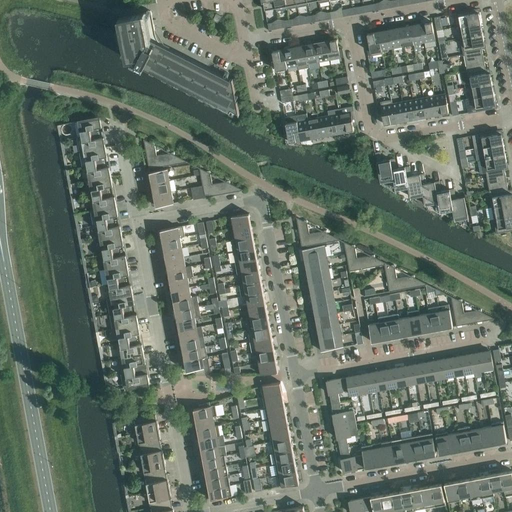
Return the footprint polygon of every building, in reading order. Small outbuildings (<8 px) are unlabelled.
[(263,0),(265,10),(276,8),(274,0),(263,0)] [(274,0),(276,8),(277,11),(287,9),(285,0),(274,0)] [(285,0),(287,9),(298,7),(297,4),(296,0),(285,0)] [(170,48),(151,38),(154,31),(155,31),(151,13),(151,12),(151,11),(150,11),(149,10),(148,10),(147,11),(146,11),(146,12),(146,13),(118,18),(124,47),(127,60),(139,58),(136,64),(144,68),(144,67),(230,111),(231,109),(239,112),(239,114),(240,114),(237,101),(236,101),(239,94),(235,92),(233,79),(232,79),(232,80),(230,79),(229,82),(168,50),(169,48),(169,49),(170,48)] [(479,15),(478,15),(478,13),(475,13),(475,10),(456,13),(456,14),(457,14),(459,26),(458,26),(458,27),(481,23),(479,15)] [(221,16),(216,14),(213,20),(218,23),(221,16)] [(434,17),(437,31),(443,30),(441,16),(434,17)] [(435,41),(432,22),(421,24),(424,43),(435,41)] [(461,38),(460,38),(461,39),(483,34),(481,23),(458,27),(459,27),(461,38)] [(410,26),(414,45),(424,43),(421,24),(410,26)] [(400,28),(403,47),(414,45),(410,26),(400,28)] [(389,30),(393,49),(403,47),(400,28),(389,30)] [(379,32),(382,50),(393,49),(389,30),(379,32)] [(368,34),(372,56),(383,54),(382,50),(379,32),(368,34)] [(481,45),(484,45),(483,43),(485,42),(483,34),(461,39),(464,51),(482,48),(481,45)] [(337,40),(326,42),(330,60),(341,58),(340,58),(344,57),(342,49),(339,49),(337,40)] [(330,60),(326,42),(316,44),(319,62),(330,60)] [(319,62),(316,44),(305,46),(308,64),(309,64),(319,62)] [(309,68),(309,64),(308,64),(305,46),(294,48),(298,66),(297,66),(298,70),(309,68)] [(298,66),(294,48),(284,50),(287,68),(297,66),(298,66)] [(464,54),(463,54),(464,55),(467,71),(468,73),(486,70),(482,48),(464,51),(464,54)] [(273,52),(276,70),(287,68),(284,50),(273,52)] [(371,72),(372,78),(384,76),(383,70),(371,72)] [(470,86),(469,86),(469,87),(492,82),(491,74),(489,75),(489,72),(486,73),(486,70),(468,73),(467,71),(462,72),(464,83),(469,82),(470,86)] [(349,83),(348,76),(336,79),(337,85),(349,83)] [(373,81),(374,88),(386,85),(385,79),(373,81)] [(470,87),(472,98),(494,94),(492,82),(469,87),(470,87)] [(302,91),(301,85),(301,84),(291,86),(292,88),(293,93),(302,91)] [(350,92),(349,86),(337,88),(339,94),(350,92)] [(292,88),(280,91),(281,97),(293,95),(293,93),(292,88)] [(449,112),(445,94),(434,96),(438,114),(449,112)] [(493,108),(492,105),(495,105),(495,102),(496,102),(494,94),(472,98),(467,99),(470,112),(493,108)] [(282,103),(294,101),(293,95),(281,97),(282,103)] [(438,114),(434,96),(424,98),(427,116),(438,114)] [(427,116),(424,98),(413,100),(417,118),(427,116)] [(380,102),(384,124),(395,122),(392,104),(392,100),(380,102)] [(417,118),(413,100),(402,102),(406,120),(417,118)] [(452,116),(459,115),(456,101),(450,102),(452,116)] [(406,120),(402,102),(392,104),(395,122),(406,120)] [(354,130),(353,125),(356,124),(353,105),(338,108),(343,132),(354,130)] [(343,132),(338,108),(328,110),(329,116),(332,134),(343,132)] [(285,118),(288,135),(287,135),(288,135),(290,142),(301,140),(297,121),(296,116),(285,118)] [(332,134),(329,116),(318,118),(322,136),(332,134)] [(99,118),(79,121),(82,137),(97,134),(97,133),(94,130),(94,129),(102,127),(100,117),(99,117),(99,118)] [(322,136),(318,118),(308,119),(311,138),(322,136)] [(311,138),(308,119),(297,121),(301,140),(311,138)] [(479,135),(481,147),(481,148),(503,144),(502,136),(501,136),(500,134),(498,134),(497,131),(478,134),(479,135)] [(96,139),(97,134),(82,137),(77,137),(80,152),(106,147),(104,138),(96,139)] [(463,137),(457,138),(459,152),(466,151),(463,137)] [(166,151),(170,153),(157,156),(155,146),(156,146),(144,139),(144,140),(149,169),(187,162),(187,161),(175,155),(174,152),(171,153),(166,151)] [(482,148),(484,159),(483,159),(483,160),(506,155),(503,144),(481,148),(482,148)] [(99,158),(107,157),(106,147),(80,152),(82,167),(87,166),(102,163),(99,159),(99,158)] [(381,180),(393,178),(391,164),(393,164),(392,160),(386,161),(386,160),(382,161),(380,151),(379,151),(380,152),(375,153),(380,181),(381,181),(381,180)] [(507,163),(506,155),(483,160),(478,161),(480,173),(486,172),(504,169),(504,166),(506,166),(506,164),(507,163)] [(396,188),(408,186),(406,172),(408,171),(407,168),(401,169),(401,168),(397,168),(395,158),(394,158),(395,160),(392,160),(393,164),(391,164),(393,178),(395,189),(396,189),(396,188)] [(101,169),(101,168),(103,164),(102,163),(87,166),(90,181),(111,177),(109,167),(101,169)] [(416,176),(416,175),(411,176),(410,166),(409,166),(409,167),(407,168),(408,171),(406,172),(408,186),(410,196),(411,196),(410,195),(423,193),(421,179),(423,179),(422,175),(416,176)] [(225,182),(212,184),(211,174),(212,175),(212,174),(199,168),(200,169),(201,175),(203,186),(205,197),(242,191),(242,190),(243,190),(230,183),(230,181),(226,181),(222,179),(222,180),(225,182)] [(168,169),(150,172),(150,173),(152,184),(169,180),(167,170),(168,169)] [(487,176),(490,192),(489,192),(490,192),(490,194),(508,191),(504,169),(486,172),(487,175),(486,175),(486,176),(487,176)] [(424,173),(424,175),(422,175),(423,179),(421,179),(423,193),(425,204),(425,203),(438,201),(435,187),(437,186),(437,183),(431,184),(430,183),(426,183),(424,173)] [(105,188),(113,186),(111,177),(90,181),(93,196),(108,193),(108,192),(105,189),(105,188)] [(154,195),(172,192),(169,180),(152,184),(154,195)] [(440,211),(453,208),(450,194),(452,194),(452,190),(446,191),(445,190),(441,191),(439,181),(439,182),(437,183),(437,186),(435,187),(438,201),(440,211)] [(205,197),(203,186),(197,187),(199,199),(205,197)] [(191,188),(194,200),(199,199),(197,187),(191,188)] [(468,219),(469,219),(465,198),(460,199),(459,198),(456,199),(454,188),(454,189),(454,190),(452,190),(452,194),(450,194),(453,208),(454,219),(455,219),(455,218),(468,216),(468,219)] [(511,195),(511,196),(511,194),(509,194),(508,191),(490,194),(492,207),(492,208),(511,203),(511,195)] [(157,206),(174,203),(172,192),(154,195),(156,207),(157,207),(157,206)] [(107,198),(108,193),(93,196),(96,210),(117,206),(115,197),(107,198)] [(492,208),(493,208),(495,219),(494,219),(511,216),(511,203),(492,208)] [(110,217),(118,216),(117,206),(96,210),(91,211),(93,226),(98,225),(113,222),(110,218),(110,217)] [(249,214),(232,217),(234,228),(251,225),(249,213),(249,214)] [(511,230),(511,216),(494,219),(494,220),(495,220),(497,232),(496,232),(497,233),(511,230)] [(340,239),(327,233),(327,230),(323,231),(319,229),(322,231),(309,234),(308,224),(309,224),(297,217),(296,218),(297,218),(302,247),(339,240),(340,239)] [(215,232),(212,221),(206,222),(209,233),(215,232)] [(112,228),(112,227),(114,223),(113,222),(98,225),(101,240),(122,236),(120,226),(112,228)] [(206,234),(203,222),(198,223),(200,235),(206,234)] [(251,225),(234,228),(236,239),(236,240),(253,236),(251,225)] [(183,226),(161,230),(163,241),(180,237),(180,238),(185,237),(183,226)] [(116,247),(124,245),(122,236),(101,240),(104,254),(119,252),(119,251),(116,248),(116,247)] [(236,239),(231,240),(233,252),(256,248),(253,236),(236,240),(236,239)] [(164,251),(182,247),(180,238),(180,237),(163,241),(164,251)] [(350,271),(385,265),(384,262),(375,257),(374,255),(371,255),(367,253),(366,254),(370,256),(357,258),(355,248),(356,249),(357,248),(344,242),(350,271)] [(325,245),(302,250),(305,261),(327,257),(325,245)] [(166,261),(184,257),(182,247),(164,251),(166,261)] [(256,248),(233,252),(235,263),(258,259),(256,248)] [(118,257),(119,252),(104,254),(107,269),(128,265),(126,256),(118,257)] [(168,271),(186,267),(184,257),(166,261),(168,271)] [(307,272),(329,268),(327,257),(305,261),(307,272)] [(237,275),(242,274),(242,273),(260,270),(258,259),(235,263),(237,275)] [(427,284),(415,278),(414,275),(411,276),(406,274),(410,276),(397,278),(395,269),(396,269),(397,268),(384,262),(385,265),(390,292),(426,285),(427,285),(427,284)] [(121,277),(129,275),(128,265),(107,269),(109,284),(124,281),(121,277)] [(192,276),(190,266),(186,267),(168,271),(170,281),(187,277),(192,276)] [(309,284),(331,279),(329,268),(307,272),(309,284)] [(242,273),(242,274),(244,285),(262,281),(260,270),(242,273)] [(172,291),(189,287),(187,277),(170,281),(172,291)] [(311,295),(333,291),(331,279),(309,284),(311,295)] [(123,287),(123,286),(124,282),(124,281),(109,284),(112,299),(133,295),(131,285),(123,287)] [(242,297),(246,296),(264,292),(262,281),(244,285),(239,285),(242,297)] [(174,301),(191,297),(189,287),(172,291),(174,301)] [(313,306),(335,302),(333,291),(311,295),(313,306)] [(264,292),(246,296),(249,307),(266,304),(264,292)] [(127,306),(135,304),(133,295),(112,299),(107,300),(110,314),(130,311),(130,310),(127,307),(127,306)] [(494,319),(482,312),(481,309),(478,310),(474,308),(473,308),(477,310),(464,313),(462,303),(463,303),(464,303),(451,296),(457,326),(494,319)] [(176,311),(198,307),(196,297),(191,297),(174,301),(176,311)] [(227,299),(219,301),(220,307),(222,307),(223,312),(229,311),(228,305),(229,305),(227,299)] [(315,317),(337,313),(335,302),(313,306),(315,317)] [(266,304),(249,307),(251,318),(268,315),(266,304)] [(352,304),(342,306),(343,312),(353,310),(352,304)] [(452,327),(453,327),(449,304),(439,306),(443,329),(452,327)] [(428,308),(429,313),(433,331),(443,329),(439,306),(428,308)] [(178,321),(195,317),(200,317),(198,307),(176,311),(178,321)] [(419,310),(409,312),(409,317),(413,334),(423,332),(419,315),(419,310)] [(129,316),(130,311),(110,314),(113,329),(118,328),(139,324),(137,315),(129,316)] [(317,328),(339,324),(337,313),(315,317),(317,328)] [(429,313),(419,315),(423,332),(433,331),(429,313)] [(402,336),(399,319),(398,314),(388,316),(392,338),(402,336)] [(251,318),(246,319),(248,330),(270,326),(268,315),(251,318)] [(392,338),(388,316),(378,318),(379,322),(382,340),(392,338)] [(197,327),(195,317),(178,321),(179,331),(197,327)] [(409,317),(399,319),(402,336),(413,334),(409,317)] [(372,341),(372,342),(382,340),(379,322),(369,324),(372,341)] [(132,335),(140,334),(139,324),(118,328),(120,343),(135,340),(132,336),(132,335)] [(319,340),(341,335),(339,324),(317,328),(319,340)] [(270,326),(248,330),(250,341),(272,337),(270,326)] [(181,341),(204,337),(202,327),(197,327),(179,331),(181,341)] [(358,344),(363,343),(361,332),(355,333),(358,344)] [(321,351),(343,347),(341,335),(319,340),(321,351)] [(183,351),(205,347),(204,337),(181,341),(183,351)] [(252,353),(257,352),(274,349),(272,337),(250,341),(252,353)] [(134,346),(134,345),(136,341),(135,340),(120,343),(123,357),(123,358),(144,354),(142,344),(134,346)] [(185,361),(207,357),(205,347),(183,351),(185,361)] [(274,349),(257,352),(259,363),(276,360),(274,349)] [(499,349),(493,350),(495,362),(501,361),(499,349)] [(494,368),(490,351),(480,353),(483,370),(494,368)] [(470,354),(474,372),(483,370),(480,353),(470,354)] [(141,370),(147,369),(144,354),(123,358),(123,357),(118,358),(121,374),(126,373),(126,372),(141,370)] [(461,356),(464,374),(474,372),(470,354),(461,356)] [(451,358),(455,376),(464,374),(461,356),(451,358)] [(207,357),(185,361),(187,371),(188,371),(196,370),(197,375),(211,375),(207,357)] [(442,360),(445,377),(455,376),(451,358),(442,360)] [(278,371),(278,372),(279,372),(276,360),(259,363),(261,375),(278,371)] [(432,361),(436,379),(445,377),(442,360),(432,361)] [(423,363),(426,381),(436,379),(432,361),(423,363)] [(414,365),(417,383),(426,381),(423,363),(414,365)] [(404,367),(407,384),(417,383),(414,365),(404,367)] [(395,368),(398,386),(407,384),(404,367),(395,368)] [(385,370),(389,388),(398,386),(395,368),(385,370)] [(126,373),(121,374),(123,384),(128,383),(129,388),(149,384),(150,384),(148,374),(140,375),(141,370),(126,372),(126,373)] [(376,372),(379,390),(389,388),(385,370),(376,372)] [(366,374),(370,391),(379,390),(376,372),(366,374)] [(357,375),(360,393),(370,391),(366,374),(357,375)] [(349,390),(350,395),(360,393),(357,375),(348,377),(350,390),(349,390)] [(332,403),(331,403),(331,404),(340,402),(338,392),(349,390),(350,390),(348,377),(327,381),(329,394),(331,394),(332,403)] [(280,382),(261,386),(263,397),(283,393),(280,382)] [(283,393),(263,397),(265,408),(285,405),(283,393)] [(213,417),(217,416),(215,405),(210,406),(210,402),(199,405),(200,408),(194,409),(196,419),(213,416),(213,417)] [(331,404),(333,404),(334,414),(333,414),(335,426),(356,422),(354,410),(342,412),(340,402),(331,404)] [(267,420),(287,416),(285,405),(265,408),(267,420)] [(412,414),(408,414),(409,422),(419,421),(419,418),(418,413),(412,414)] [(155,415),(134,419),(137,434),(159,430),(158,424),(157,424),(155,415)] [(198,429),(215,426),(213,417),(213,416),(196,419),(198,429)] [(287,416),(267,420),(269,431),(289,427),(287,416)] [(346,437),(358,435),(356,422),(335,426),(338,439),(339,438),(341,448),(340,448),(340,449),(348,447),(346,437)] [(492,424),(492,426),(496,444),(507,441),(503,422),(492,424)] [(200,439),(223,435),(221,425),(215,426),(198,429),(200,439)] [(470,430),(470,426),(458,429),(458,433),(459,432),(462,450),(473,448),(470,430)] [(496,444),(492,426),(481,428),(484,446),(496,444)] [(289,427),(269,431),(271,442),(291,438),(289,427)] [(484,446),(481,428),(470,430),(473,448),(484,446)] [(159,436),(160,436),(159,430),(137,434),(140,448),(161,445),(159,436)] [(448,434),(447,432),(436,434),(439,454),(451,452),(448,435),(448,434)] [(459,432),(458,433),(448,434),(448,435),(451,452),(462,450),(459,432)] [(436,455),(432,433),(422,435),(426,457),(436,455)] [(201,449),(225,445),(223,435),(200,439),(201,449)] [(426,457),(422,435),(412,437),(416,458),(426,457)] [(402,439),(406,460),(416,458),(412,437),(402,439)] [(291,438),(271,442),(273,453),(293,450),(291,438)] [(406,460),(402,439),(392,441),(396,462),(406,460)] [(396,462),(392,441),(382,443),(386,464),(396,462)] [(386,464),(382,443),(372,445),(376,466),(386,464)] [(163,453),(162,453),(161,445),(140,448),(143,463),(165,459),(163,453)] [(203,460),(225,456),(227,455),(225,445),(201,449),(203,460)] [(361,447),(363,455),(366,468),(376,466),(372,445),(361,447)] [(363,455),(350,457),(348,447),(340,449),(341,449),(343,459),(341,459),(344,472),(366,468),(363,455)] [(293,450),(273,453),(275,464),(295,461),(293,450)] [(205,470),(227,466),(225,456),(203,460),(205,470)] [(165,466),(166,465),(165,459),(143,463),(145,478),(166,474),(165,466)] [(295,461),(275,464),(277,476),(297,472),(295,461)] [(207,480),(228,476),(227,466),(205,470),(207,480)] [(511,470),(501,473),(504,490),(505,492),(505,496),(511,494),(511,470)] [(280,487),(299,484),(297,472),(277,476),(280,487)] [(493,492),(504,490),(501,473),(490,475),(493,492)] [(169,482),(168,483),(166,474),(145,478),(148,493),(170,489),(169,482)] [(494,496),(493,492),(490,475),(479,477),(482,498),(494,496)] [(209,490),(230,486),(228,476),(207,480),(209,490)] [(470,496),(471,500),(482,498),(479,477),(467,479),(471,496),(470,496)] [(255,492),(262,490),(260,478),(253,479),(255,492)] [(459,498),(460,498),(470,496),(471,496),(467,479),(456,481),(459,498)] [(246,493),(252,492),(250,480),(243,481),(246,493)] [(445,483),(448,503),(460,501),(460,498),(459,498),(456,481),(445,483)] [(446,505),(442,484),(431,486),(435,507),(446,505)] [(230,486),(209,490),(211,500),(232,496),(230,486)] [(435,507),(431,486),(421,487),(425,509),(435,507)] [(425,509),(421,487),(411,489),(415,510),(425,509)] [(170,495),(171,495),(170,489),(148,493),(151,507),(172,504),(170,495)] [(406,511),(415,510),(411,489),(401,491),(405,511),(406,511)] [(405,511),(401,491),(391,493),(394,511),(405,511)] [(394,511),(391,493),(381,495),(384,511),(394,511)] [(373,511),(384,511),(381,495),(371,497),(374,510),(373,510),(373,511)] [(361,511),(373,510),(374,510),(371,497),(349,501),(351,511),(361,511)]
